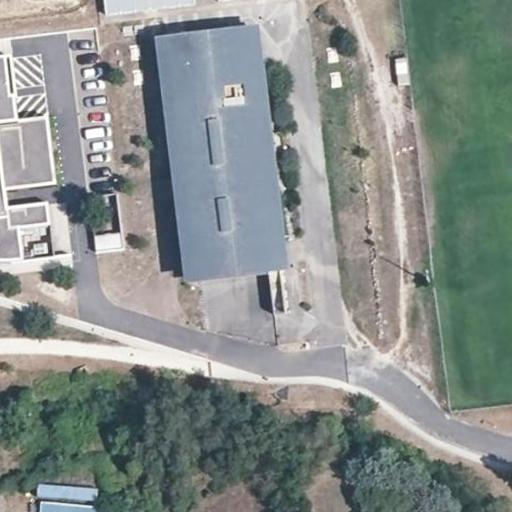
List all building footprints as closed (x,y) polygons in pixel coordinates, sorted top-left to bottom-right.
[(194,0),(104,0),(107,16),(195,5),(194,0)] [(259,32),(155,44),(172,171),(184,288),(288,278),(259,32)] [(13,58),(0,59),(0,255),(17,254),(14,222),(46,219),(45,208),(7,212),(5,188),(60,182),(52,113),(19,116),(13,58)] [(95,237),(95,251),(123,250),(123,236),(95,237)] [(277,281),(271,281),(275,316),(288,314),(285,280),(277,281)]
